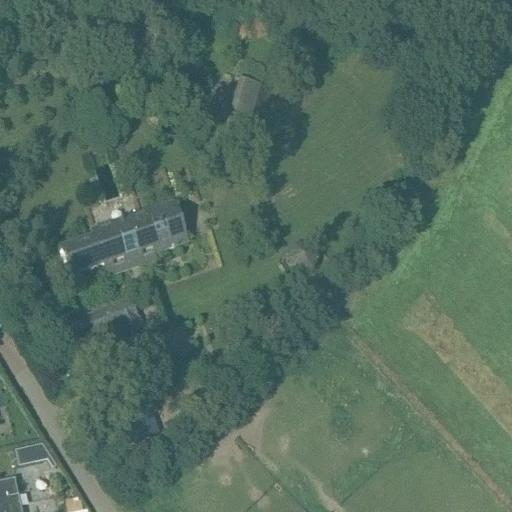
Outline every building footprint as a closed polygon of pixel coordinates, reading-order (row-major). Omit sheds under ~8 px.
[(443,83),(423,73),(409,100),(430,109),(443,83)] [(240,80),(220,151),(240,156),(260,86),(240,80)] [(97,239),(58,252),(68,280),(107,267),(109,273),(187,246),(173,206),(95,233),(97,239)] [(145,339),(130,301),(66,328),(74,348),(120,328),(127,346),(145,339)] [(124,450),(128,449),(158,437),(148,411),(114,424),(120,440),(124,450)] [(16,454),(19,469),(48,463),(53,472),(57,469),(43,448),(16,454)] [(20,511),(14,482),(0,485),(0,511),(20,511)]
